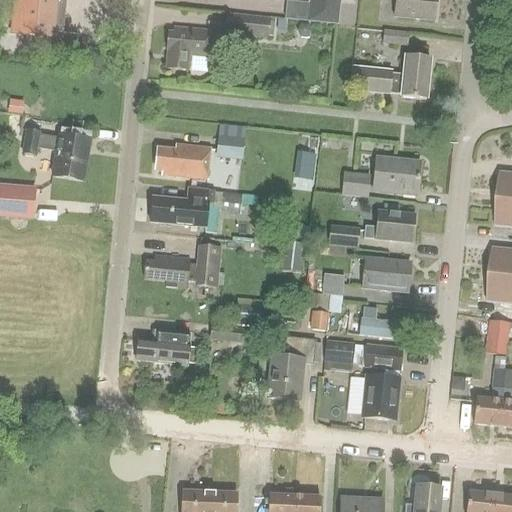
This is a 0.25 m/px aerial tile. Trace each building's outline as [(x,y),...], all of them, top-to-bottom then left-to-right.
[(16,0),(13,35),(54,39),(54,33),(63,33),(66,0),(16,0)] [(310,0),(309,23),(338,26),(340,0),(310,0)] [(436,22),(438,0),(397,0),(396,18),(436,22)] [(268,39),(270,20),(226,15),(224,35),(268,39)] [(287,22),(278,21),(276,36),(285,37),(287,22)] [(309,26),(301,25),(297,31),(300,38),(307,39),(312,33),(309,26)] [(210,61),(213,33),(175,29),(174,34),(169,34),(166,69),(189,72),(190,59),(210,61)] [(408,47),(409,35),(385,32),(383,44),(408,47)] [(427,101),(432,61),(405,58),(403,77),(394,76),(394,73),(353,69),(351,91),(401,96),(401,98),(427,101)] [(22,105),(10,103),(9,113),(20,114),(22,105)] [(83,182),(90,142),(59,137),(59,139),(40,136),(41,134),(27,132),(23,155),(37,157),(38,150),(57,153),(53,177),(83,182)] [(241,160),(243,139),(219,137),(217,158),(241,160)] [(204,182),(207,151),(177,147),(177,153),(159,151),(156,172),(164,173),(163,177),(204,182)] [(417,197),(420,166),(376,161),(372,192),(417,197)] [(368,200),(369,189),(363,188),(364,177),(345,175),(343,197),(368,200)] [(511,176),(499,175),(496,201),(511,202),(511,176)] [(34,190),(0,187),(0,214),(32,217),(34,190)] [(151,223),(206,229),(209,205),(212,205),(213,193),(188,190),(187,204),(153,200),(151,223)] [(511,202),(496,201),(494,227),(511,228),(511,202)] [(411,245),(414,217),(378,214),(376,230),(365,228),(364,240),(411,245)] [(272,242),(274,222),(257,220),(254,244),(272,246),(272,242)] [(283,227),(282,242),(306,244),(307,229),(283,227)] [(357,250),(358,232),(331,229),(329,247),(357,250)] [(303,272),(306,245),(282,243),(279,270),(303,272)] [(195,266),(189,265),(189,261),(156,258),(155,264),(147,263),(145,280),(166,282),(166,287),(186,290),(187,282),(195,283),(194,287),(218,290),(219,286),(223,286),(224,274),(219,273),(222,248),(198,245),(195,266)] [(511,252),(491,251),(489,277),(511,278),(511,252)] [(406,295),(409,265),(366,261),(363,290),(406,295)] [(330,297),(341,298),(343,278),(324,276),(310,274),(308,294),(330,297)] [(511,278),(489,277),(486,302),(511,304),(511,278)] [(330,297),(308,294),(306,312),(312,313),(328,315),(330,297)] [(259,328),(261,308),(237,306),(235,325),(259,328)] [(326,332),(328,315),(312,313),(310,330),(326,332)] [(506,357),(510,325),(489,323),(486,355),(506,357)] [(243,345),(244,331),(211,329),(210,341),(243,345)] [(198,349),(188,348),(189,337),(157,333),(155,343),(140,342),(138,361),(186,366),(187,364),(196,365),(198,349)] [(315,367),(315,363),(320,363),(322,344),(317,344),(317,343),(289,340),(287,359),(274,358),(270,400),(302,403),(306,366),(315,367)] [(351,365),(353,348),(326,345),(325,363),(351,365)] [(365,349),(353,348),(351,365),(351,368),(364,369),(365,349)] [(366,379),(362,420),(395,423),(399,382),(383,380),(384,371),(399,372),(401,352),(365,349),(364,369),(370,369),(369,379),(366,379)] [(499,427),(505,372),(493,370),(490,401),(476,399),(473,425),(499,427)] [(511,372),(505,372),(499,427),(511,428),(511,372)] [(405,511),(438,511),(441,491),(418,489),(416,510),(406,509),(405,511)] [(209,511),(211,494),(183,492),(182,511),(209,511)] [(209,511),(237,511),(238,495),(211,494),(209,511)] [(492,511),(494,497),(469,494),(466,511),(492,511)] [(294,511),(295,498),(269,497),(268,511),(294,511)] [(511,511),(511,498),(494,497),(492,511),(511,511)] [(319,511),(320,499),(295,498),(294,511),(319,511)] [(382,511),(383,504),(358,502),(358,500),(341,499),(340,511),(382,511)]
